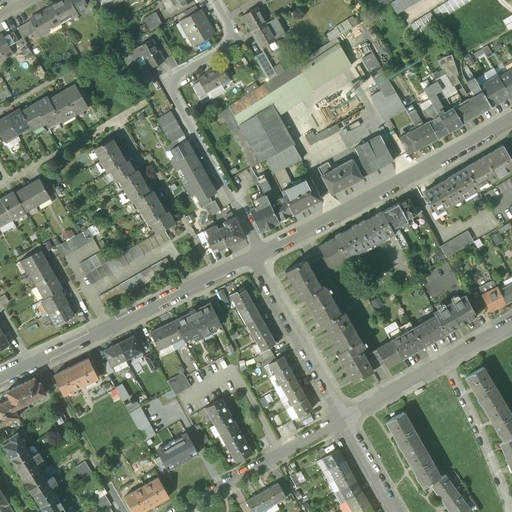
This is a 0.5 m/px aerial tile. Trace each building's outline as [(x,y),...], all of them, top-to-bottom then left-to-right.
[(63,0),(51,7),(59,22),(70,16),(71,19),(78,15),(75,10),(69,0),(63,0)] [(69,0),(75,10),(81,7),(77,0),(69,0)] [(100,0),(99,1),(98,0),(93,0),(92,1),(96,9),(112,0),(100,0)] [(112,0),(96,9),(99,14),(124,0),(112,0)] [(160,0),(168,14),(175,10),(169,0),(160,0)] [(193,0),(169,0),(175,10),(179,8),(193,0)] [(397,13),(413,3),(410,0),(395,0),(391,3),(397,13)] [(454,0),(449,0),(448,1),(454,11),(459,8),(454,0)] [(448,1),(443,4),(449,14),(454,11),(448,1)] [(443,4),(438,7),(444,17),(449,14),(443,4)] [(184,12),(187,17),(198,11),(195,6),(184,12)] [(47,29),(59,22),(51,7),(29,19),(30,21),(36,31),(39,37),(49,31),(47,29)] [(242,16),(251,32),(266,24),(257,7),(242,16)] [(438,7),(433,10),(439,21),(444,17),(438,7)] [(188,36),(193,45),(214,34),(200,10),(198,11),(187,17),(180,22),(183,21),(191,35),(188,36)] [(163,25),(156,12),(143,19),(150,32),(163,25)] [(367,18),(370,22),(379,16),(376,12),(367,18)] [(430,12),(425,15),(431,26),(436,22),(430,12)] [(505,25),(511,21),(511,14),(502,21),(505,25)] [(425,15),(420,19),(426,29),(431,26),(425,15)] [(47,29),(49,31),(71,19),(70,16),(59,22),(47,29)] [(347,20),(352,28),(358,24),(352,16),(347,20)] [(276,18),(266,24),(251,32),(260,48),(266,45),(271,53),(280,48),(276,40),(285,34),(276,18)] [(420,19),(415,22),(421,32),(426,29),(420,19)] [(334,29),(339,36),(352,28),(347,20),(334,28),(334,29)] [(30,21),(18,28),(23,38),(36,31),(30,21)] [(183,21),(180,22),(188,36),(191,35),(183,21)] [(415,22),(410,25),(416,35),(421,32),(415,22)] [(24,38),(23,38),(18,28),(6,34),(12,45),(24,38)] [(326,35),(330,42),(335,38),(339,36),(334,29),(326,35)] [(2,35),(0,35),(0,56),(3,55),(5,58),(13,53),(2,35)] [(330,42),(299,62),(302,67),(338,43),(335,38),(330,42)] [(147,63),(150,69),(164,61),(152,39),(133,50),(132,50),(137,59),(143,56),(147,63)] [(118,49),(127,65),(136,60),(137,59),(132,50),(133,50),(129,43),(118,49)] [(302,67),(299,62),(297,63),(308,80),(314,89),(351,65),(338,43),(302,67)] [(499,43),(493,47),(497,52),(503,49),(499,43)] [(482,49),(484,53),(487,58),(492,55),(487,46),(482,49)] [(473,54),(475,59),(484,53),(482,49),(473,54)] [(255,58),(261,68),(270,63),(264,52),(255,58)] [(370,96),(373,105),(395,92),(372,53),(361,59),(380,91),(370,96)] [(445,74),(452,87),(460,83),(456,76),(458,75),(452,55),(442,57),(437,61),(442,70),(444,74),(445,74)] [(137,59),(136,60),(140,67),(147,63),(143,56),(137,59)] [(471,56),(465,60),(469,67),(475,64),(471,56)] [(240,61),(245,69),(249,66),(244,58),(240,61)] [(273,68),(270,63),(261,68),(268,82),(272,79),(277,76),(273,68)] [(280,63),(273,68),(277,76),(284,71),(280,63)] [(308,80),(297,63),(290,68),(300,85),(308,80)] [(228,79),(220,65),(197,78),(199,82),(206,93),(221,84),(220,83),(228,79)] [(507,72),(504,66),(495,71),(497,76),(498,76),(499,77),(507,72)] [(277,113),(314,89),(308,80),(300,85),(290,68),(284,71),(277,76),(272,79),(284,96),(275,102),(275,103),(270,106),(292,144),(293,144),(294,143),(277,113)] [(497,76),(495,71),(493,69),(484,74),(488,81),(497,76)] [(444,74),(442,70),(431,73),(435,80),(444,74)] [(511,79),(507,72),(499,77),(498,77),(509,96),(510,98),(511,96),(511,79)] [(445,97),(452,108),(461,124),(477,115),(468,99),(462,88),(455,92),(452,87),(445,74),(444,74),(435,80),(436,81),(445,97)] [(488,81),(484,74),(475,80),(479,86),(488,81)] [(497,76),(488,81),(500,101),(509,96),(498,77),(499,77),(498,76),(497,76)] [(474,96),(473,96),(482,112),(491,107),(479,86),(475,80),(474,77),(466,82),(472,92),(477,89),(479,93),(474,96)] [(275,102),(284,96),(272,79),(268,82),(259,87),(270,106),(275,103),(275,102)] [(423,89),(430,85),(427,79),(420,83),(423,89)] [(433,105),(437,112),(442,109),(444,113),(448,110),(441,99),(445,97),(436,81),(430,85),(423,89),(429,99),(433,105)] [(488,81),(479,86),(491,107),(500,101),(488,81)] [(193,85),(201,100),(208,96),(206,93),(199,82),(193,85)] [(221,84),(206,93),(208,96),(210,99),(225,90),(221,84)] [(244,90),(247,95),(257,89),(254,84),(244,90)] [(75,85),(62,92),(74,114),(87,106),(75,85)] [(239,125),(270,106),(259,87),(257,89),(247,95),(220,113),(250,167),(260,163),(260,162),(239,125)] [(75,115),(74,114),(62,92),(49,100),(60,119),(62,122),(75,115)] [(373,105),(383,122),(385,121),(389,119),(405,109),(399,99),(395,92),(373,105)] [(473,96),(468,99),(477,115),(482,112),(473,96)] [(47,127),(60,119),(49,100),(47,97),(34,104),(45,123),(47,127)] [(418,105),(423,114),(427,112),(425,109),(433,105),(429,99),(418,105)] [(32,130),(45,123),(34,104),(21,112),(29,125),(32,130)] [(423,114),(427,122),(437,138),(448,132),(437,112),(433,105),(425,109),(427,112),(423,114)] [(260,162),(292,144),(270,106),(239,125),(260,162)] [(416,114),(411,107),(405,110),(410,118),(416,114)] [(444,113),(442,109),(437,112),(448,132),(461,124),(452,108),(449,109),(448,110),(444,113)] [(16,133),(29,125),(21,112),(20,109),(7,117),(16,133)] [(157,120),(170,143),(177,139),(184,135),(171,112),(157,120)] [(410,118),(416,128),(425,144),(437,138),(427,122),(420,126),(419,124),(421,123),(416,114),(410,118)] [(17,134),(16,133),(7,117),(0,120),(0,135),(4,142),(4,141),(17,134)] [(385,121),(389,128),(393,126),(389,119),(385,121)] [(305,136),(310,145),(331,134),(328,129),(326,125),(305,136)] [(407,154),(425,144),(416,128),(399,138),(407,154)] [(20,141),(17,134),(4,141),(9,150),(14,146),(13,144),(20,141)] [(358,156),(352,160),(362,178),(393,161),(380,135),(354,149),(358,156)] [(93,150),(100,162),(119,151),(122,149),(119,145),(117,146),(113,139),(93,150)] [(180,144),(177,139),(170,143),(165,145),(169,152),(170,151),(170,150),(180,144)] [(176,157),(179,162),(192,155),(189,151),(191,150),(191,149),(187,140),(180,144),(170,150),(170,151),(175,158),(176,157)] [(271,172),(272,173),(284,168),(301,160),(301,159),(293,144),(292,144),(260,162),(260,163),(266,160),(271,172)] [(465,168),(477,189),(511,168),(511,162),(503,146),(465,168)] [(123,158),(119,151),(100,162),(106,173),(109,171),(128,160),(126,156),(123,158)] [(194,154),(192,155),(179,162),(182,167),(180,168),(185,176),(199,168),(197,164),(198,163),(198,161),(194,154)] [(175,171),(180,168),(182,167),(179,162),(176,157),(175,158),(170,161),(175,171)] [(132,167),(128,160),(109,171),(116,182),(118,181),(138,170),(135,166),(132,167)] [(331,194),(362,178),(352,160),(332,170),(328,162),(317,168),(331,194)] [(201,167),(199,168),(185,176),(189,184),(190,183),(193,188),(206,181),(204,177),(205,176),(206,174),(201,167)] [(272,173),(281,191),(293,186),(284,168),(272,173)] [(434,210),(435,214),(444,209),(477,189),(465,168),(423,193),(434,210)] [(142,177),(138,170),(118,181),(125,192),(144,181),(146,180),(144,176),(142,177)] [(288,217),(293,214),(284,197),(276,201),(263,175),(257,178),(260,183),(259,183),(265,195),(278,221),(281,220),(284,221),(287,219),(288,217)] [(39,180),(27,187),(37,204),(49,197),(39,180)] [(209,180),(206,181),(193,188),(196,193),(195,194),(199,201),(200,202),(209,197),(214,194),(211,190),(213,189),(213,187),(209,180)] [(281,191),(284,197),(293,214),(293,215),(302,210),(301,209),(321,200),(311,180),(295,188),(293,185),(293,186),(281,191)] [(148,188),(144,181),(125,192),(131,203),(133,202),(153,191),(150,187),(148,188)] [(190,197),(195,194),(196,193),(193,188),(190,183),(189,184),(184,187),(190,197)] [(61,186),(54,190),(57,195),(64,192),(61,186)] [(24,212),(37,204),(27,187),(14,194),(24,212)] [(157,198),(153,191),(133,202),(140,213),(159,202),(162,200),(160,197),(157,198)] [(26,214),(24,212),(14,194),(13,192),(0,198),(0,199),(1,201),(12,220),(15,218),(14,217),(19,214),(21,217),(26,214)] [(278,221),(265,195),(256,199),(259,205),(249,210),(259,231),(278,221)] [(49,197),(37,204),(40,210),(52,203),(49,197)] [(201,208),(204,206),(212,202),(209,197),(200,202),(199,201),(197,202),(201,208)] [(408,198),(398,204),(408,224),(409,226),(414,223),(411,217),(417,214),(413,208),(408,198)] [(0,226),(12,220),(1,201),(0,201),(0,226)] [(215,201),(212,202),(204,206),(210,217),(220,211),(215,201)] [(163,209),(159,202),(140,213),(146,224),(149,223),(168,212),(166,208),(163,209)] [(398,204),(382,212),(391,229),(397,226),(401,224),(403,227),(408,224),(398,204)] [(413,208),(417,214),(422,212),(419,205),(413,208)] [(435,214),(434,210),(430,212),(434,219),(446,212),(444,209),(435,214)] [(175,223),(168,212),(149,223),(156,234),(158,233),(163,230),(175,223)] [(382,212),(377,214),(389,236),(393,233),(391,229),(382,212)] [(218,230),(226,247),(244,238),(234,217),(231,213),(225,217),(227,221),(224,223),(224,224),(225,226),(218,230)] [(370,246),(389,236),(377,214),(358,224),(370,246)] [(16,228),(12,220),(0,226),(0,229),(2,234),(11,228),(15,228),(16,228)] [(87,229),(92,237),(99,233),(94,224),(87,228),(87,229)] [(345,259),(370,246),(358,224),(334,238),(344,256),(345,259)] [(209,245),(213,253),(226,247),(218,230),(217,227),(216,225),(205,230),(208,236),(207,240),(209,245)] [(393,233),(394,235),(400,232),(397,226),(391,229),(393,233)] [(62,233),(67,241),(72,238),(75,236),(71,230),(69,231),(68,229),(62,233)] [(82,232),(88,243),(93,240),(92,237),(87,229),(82,232)] [(163,230),(158,233),(164,243),(169,240),(163,230)] [(82,232),(77,235),(83,246),(88,243),(82,232)] [(394,235),(400,246),(405,243),(400,232),(394,235)] [(440,247),(446,258),(472,243),(466,232),(440,247)] [(156,234),(153,236),(159,246),(164,243),(158,233),(156,234)] [(499,233),(491,237),(496,245),(504,241),(499,233)] [(78,249),(83,246),(77,235),(75,236),(72,238),(78,249)] [(153,236),(148,239),(154,249),(159,246),(153,236)] [(72,252),(78,249),(72,238),(67,241),(72,252)] [(324,256),(330,267),(339,262),(338,260),(344,256),(334,238),(318,246),(324,256)] [(148,239),(143,242),(149,252),(154,249),(148,239)] [(479,239),(474,242),(477,249),(483,245),(479,239)] [(53,248),(49,241),(43,245),(47,252),(53,248)] [(67,255),(72,252),(67,241),(61,244),(67,255)] [(143,242),(137,244),(143,255),(149,252),(143,242)] [(62,258),(67,255),(61,244),(56,247),(62,258)] [(137,244),(132,247),(138,258),(143,255),(137,244)] [(411,254),(407,246),(401,249),(405,257),(411,254)] [(132,247),(127,250),(133,261),(138,258),(132,247)] [(22,253),(19,248),(12,251),(15,257),(22,253)] [(22,260),(29,273),(47,263),(39,250),(22,260)] [(127,250),(122,253),(128,264),(133,261),(127,250)] [(442,251),(434,255),(437,262),(445,258),(442,251)] [(100,252),(95,255),(101,265),(106,262),(100,252)] [(122,253),(117,256),(123,267),(128,264),(122,253)] [(96,268),(101,265),(95,255),(90,258),(96,268)] [(117,256),(111,259),(117,270),(123,267),(117,256)] [(313,275),(314,277),(330,267),(324,256),(308,265),(314,274),(313,275)] [(91,271),(96,268),(90,258),(85,261),(91,271)] [(166,258),(161,261),(167,271),(172,268),(166,258)] [(111,259),(106,262),(112,273),(117,270),(111,259)] [(320,326),(323,324),(341,314),(325,285),(318,289),(311,276),(313,275),(314,274),(308,265),(305,259),(284,271),(300,300),(304,298),(307,296),(308,298),(308,299),(310,303),(307,304),(320,326)] [(27,274),(29,273),(22,260),(19,261),(27,274)] [(85,274),(91,271),(85,261),(79,264),(85,274)] [(161,261),(156,264),(162,274),(167,271),(161,261)] [(106,262),(101,265),(107,276),(112,273),(106,262)] [(54,276),(47,263),(29,273),(37,286),(54,276)] [(156,264),(150,267),(156,277),(162,274),(156,264)] [(101,265),(96,268),(102,279),(107,276),(101,265)] [(150,267),(145,270),(151,280),(156,277),(150,267)] [(96,268),(91,271),(97,282),(102,279),(96,268)] [(145,270),(140,273),(146,283),(151,280),(145,270)] [(91,285),(97,282),(91,271),(85,274),(91,285)] [(140,273),(135,276),(141,286),(146,283),(140,273)] [(62,289),(54,276),(37,286),(44,299),(59,291),(62,289)] [(135,276),(130,279),(136,289),(141,286),(135,276)] [(503,282),(505,287),(511,283),(511,279),(511,278),(503,282)] [(130,279),(124,282),(130,292),(136,289),(130,279)] [(124,282),(119,285),(125,295),(130,292),(124,282)] [(479,288),(482,294),(495,288),(492,282),(479,288)] [(506,289),(500,293),(505,303),(511,299),(511,283),(505,287),(506,289)] [(119,285),(114,288),(120,298),(125,295),(119,285)] [(490,311),(505,303),(500,293),(499,291),(497,287),(495,288),(482,294),(481,295),(490,311)] [(114,288),(109,291),(115,301),(120,298),(114,288)] [(223,290),(217,292),(222,304),(228,301),(223,290)] [(229,295),(237,308),(250,300),(244,290),(238,293),(236,291),(229,295)] [(66,304),(59,291),(44,299),(42,300),(49,313),(66,304)] [(109,291),(104,294),(110,304),(115,301),(109,291)] [(0,296),(0,302),(2,306),(9,302),(5,294),(0,296)] [(104,307),(110,304),(104,294),(98,297),(104,307)] [(465,295),(459,298),(470,319),(476,316),(468,302),(465,295)] [(379,297),(371,302),(376,311),(384,306),(379,297)] [(433,313),(435,316),(445,333),(458,326),(458,327),(464,324),(463,323),(470,319),(459,298),(434,312),(433,313)] [(468,302),(476,316),(482,313),(474,298),(468,302)] [(237,308),(247,325),(260,318),(250,300),(237,308)] [(189,313),(174,321),(183,338),(184,341),(193,337),(200,334),(201,337),(202,336),(212,332),(210,330),(218,326),(221,324),(210,303),(195,311),(194,309),(188,312),(189,313)] [(73,316),(66,304),(49,313),(56,326),(73,316)] [(345,312),(341,314),(323,324),(339,351),(338,352),(341,356),(342,356),(343,358),(340,360),(352,382),(373,371),(373,369),(365,355),(357,342),(358,342),(350,328),(353,327),(345,312)] [(81,324),(86,320),(83,315),(77,318),(81,324)] [(423,346),(445,333),(435,316),(412,328),(422,346),(423,346)] [(247,325),(257,343),(270,335),(260,318),(247,325)] [(170,344),(183,338),(174,321),(162,327),(170,344)] [(384,328),(387,334),(398,328),(395,322),(384,328)] [(412,328),(409,322),(398,328),(387,334),(391,340),(412,328)] [(212,332),(213,335),(221,332),(218,326),(210,330),(212,332)] [(158,350),(170,344),(162,327),(150,333),(158,350)] [(399,356),(401,359),(422,346),(412,328),(391,340),(399,356)] [(236,331),(230,335),(233,340),(239,336),(236,331)] [(213,335),(212,332),(202,336),(205,341),(214,336),(213,335)] [(0,350),(10,345),(3,333),(0,334),(0,350)] [(203,341),(201,337),(200,334),(193,337),(196,344),(203,341)] [(275,344),(270,335),(257,343),(262,352),(267,348),(275,344)] [(133,336),(118,344),(125,359),(133,355),(134,357),(134,358),(142,355),(133,336)] [(174,350),(186,344),(184,341),(183,338),(170,344),(174,350)] [(391,340),(376,349),(384,363),(386,367),(394,362),(393,360),(399,356),(391,340)] [(256,354),(262,352),(257,343),(251,346),(256,354)] [(111,366),(125,359),(118,344),(103,351),(108,361),(111,366)] [(170,344),(158,350),(161,356),(174,350),(170,344)] [(228,356),(234,354),(231,344),(225,347),(229,353),(227,353),(228,356)] [(259,355),(262,360),(273,354),(270,349),(268,350),(262,353),(259,355)] [(376,349),(365,355),(373,369),(384,363),(376,349)] [(144,357),(150,367),(156,364),(150,353),(144,357)] [(276,360),(273,354),(262,360),(265,365),(268,364),(276,360)] [(257,363),(262,360),(259,355),(254,358),(257,363)] [(268,364),(274,375),(288,367),(282,356),(276,360),(268,364)] [(54,375),(63,395),(85,384),(94,380),(97,378),(88,358),(54,375)] [(128,365),(126,361),(125,359),(111,366),(114,372),(128,365)] [(108,375),(114,372),(111,366),(108,361),(102,364),(108,375)] [(178,374),(182,372),(184,371),(181,365),(175,369),(178,374)] [(275,388),(280,385),(294,377),(288,367),(274,375),(275,376),(270,379),(275,388)] [(500,435),(504,441),(511,436),(511,416),(482,367),(465,377),(478,398),(476,399),(480,404),(481,403),(497,430),(496,430),(499,436),(500,435)] [(178,374),(174,377),(183,392),(191,387),(182,372),(178,374)] [(34,377),(19,385),(28,403),(45,394),(40,382),(37,383),(34,377)] [(175,396),(183,392),(174,377),(166,381),(172,391),(175,396)] [(280,385),(286,395),(300,388),(294,377),(280,385)] [(96,384),(94,380),(85,384),(87,388),(96,384)] [(122,384),(115,388),(122,401),(129,398),(122,384)] [(9,400),(6,401),(10,410),(14,409),(28,403),(19,385),(5,391),(9,400)] [(286,395),(292,406),(306,398),(300,388),(286,395)] [(257,401),(262,409),(269,405),(266,400),(265,400),(263,398),(257,401)] [(312,409),(306,398),(292,406),(298,417),(308,411),(312,409)] [(125,405),(145,441),(155,435),(136,399),(125,405)] [(205,408),(215,425),(221,435),(236,426),(221,399),(220,400),(216,402),(205,408)] [(0,425),(18,417),(14,409),(10,410),(6,401),(0,404),(0,425)] [(298,417),(301,422),(311,416),(308,411),(298,417)] [(423,487),(429,484),(440,478),(403,412),(386,422),(398,443),(397,444),(400,449),(401,448),(416,475),(415,476),(418,481),(419,481),(423,487)] [(288,423),(276,429),(281,439),(293,434),(288,423)] [(216,438),(221,435),(215,425),(210,428),(216,438)] [(252,454),(236,426),(221,435),(236,462),(252,454)] [(2,446),(10,458),(27,448),(17,433),(9,438),(10,441),(2,446)] [(164,450),(158,454),(160,456),(166,467),(168,470),(180,463),(180,464),(181,463),(180,462),(184,460),(185,461),(186,461),(186,460),(198,454),(189,437),(183,440),(181,436),(175,440),(174,439),(168,443),(169,443),(162,447),(164,450)] [(511,436),(504,441),(499,444),(499,445),(500,444),(503,443),(506,451),(504,452),(503,452),(503,453),(504,453),(508,463),(508,464),(509,464),(511,463),(511,471),(511,472),(511,436)] [(17,470),(40,456),(37,453),(32,456),(27,448),(10,458),(17,470)] [(328,469),(330,468),(343,460),(337,450),(338,450),(338,449),(324,457),(326,461),(324,462),(328,469)] [(17,470),(25,482),(42,471),(36,463),(42,460),(40,456),(17,470)] [(160,470),(166,467),(160,456),(155,459),(160,470)] [(322,472),(328,469),(324,462),(322,458),(316,461),(322,472)] [(349,471),(343,460),(330,468),(332,472),(330,473),(334,479),(336,478),(349,471)] [(75,467),(82,479),(93,473),(85,461),(75,467)] [(328,482),(334,479),(330,473),(328,469),(322,472),(328,482)] [(32,494),(55,480),(52,477),(47,480),(42,471),(25,482),(24,482),(32,494)] [(295,474),(300,483),(300,484),(306,481),(300,471),(295,474)] [(355,481),(349,471),(336,478),(338,482),(336,483),(340,490),(342,489),(355,481)] [(289,476),(295,486),(300,483),(295,474),(294,473),(289,476)] [(445,475),(440,478),(429,484),(430,484),(433,482),(439,491),(436,492),(435,493),(436,493),(443,502),(442,503),(443,503),(446,501),(451,508),(448,510),(448,511),(449,510),(450,511),(466,511),(470,510),(470,509),(469,510),(445,476),(446,475),(445,475)] [(124,497),(133,511),(141,511),(168,497),(158,479),(158,478),(124,497)] [(334,479),(328,482),(334,493),(340,490),(336,483),(334,479)] [(39,506),(40,506),(56,495),(51,487),(57,484),(55,480),(32,494),(39,506)] [(361,492),(355,481),(342,489),(344,493),(342,494),(346,500),(348,499),(361,492)] [(430,484),(436,492),(439,491),(433,482),(430,484)] [(278,483),(267,489),(275,503),(286,497),(280,486),(278,483)] [(280,486),(286,497),(291,494),(285,483),(280,486)] [(98,499),(105,494),(107,493),(103,486),(94,492),(98,499)] [(275,503),(267,489),(257,495),(265,509),(275,503)] [(340,490),(334,493),(340,504),(346,500),(342,494),(340,490)] [(0,511),(12,511),(0,491),(0,511)] [(367,502),(361,492),(348,499),(350,503),(348,504),(352,511),(354,510),(367,502)] [(96,500),(102,510),(112,504),(105,494),(98,499),(96,500)] [(43,511),(66,511),(60,501),(57,495),(56,495),(40,506),(43,511)] [(252,511),(259,511),(265,509),(257,495),(246,501),(252,511)] [(67,496),(60,501),(66,511),(76,511),(77,511),(67,496)] [(346,500),(340,504),(344,511),(349,511),(352,511),(348,504),(346,500)] [(372,511),(367,502),(354,510),(355,511),(372,511)] [(265,509),(266,511),(274,511),(279,509),(275,503),(265,509)]
